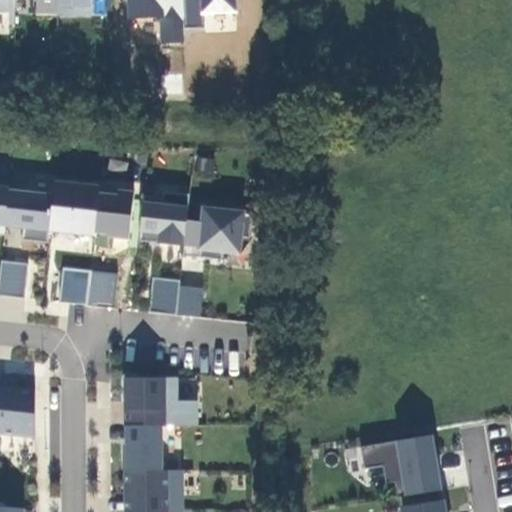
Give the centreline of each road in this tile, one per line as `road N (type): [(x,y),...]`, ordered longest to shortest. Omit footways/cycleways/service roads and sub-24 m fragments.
road 1 (residential): [(250,351),(70,339)]
road 2 (residential): [(72,511),(70,339)]
